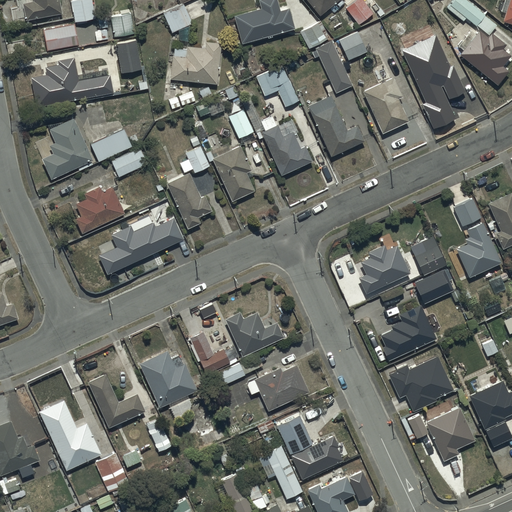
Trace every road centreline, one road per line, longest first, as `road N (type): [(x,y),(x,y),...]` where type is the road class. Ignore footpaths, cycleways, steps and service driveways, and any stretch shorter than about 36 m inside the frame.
road 1 (residential): [(285,239),(415,511)]
road 2 (residential): [(285,239),(511,128)]
road 3 (residential): [(74,331),(285,239)]
road 4 (residential): [(74,331),(0,154)]
